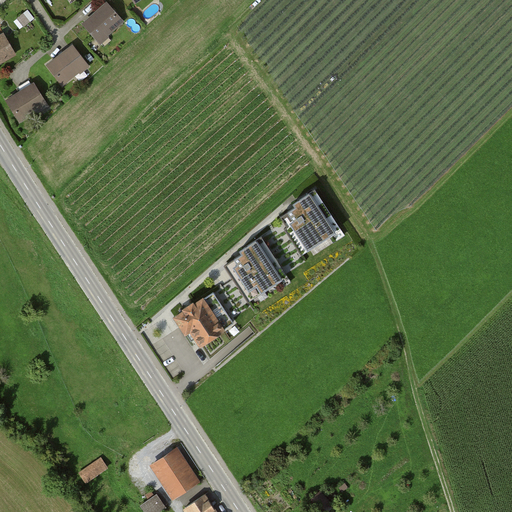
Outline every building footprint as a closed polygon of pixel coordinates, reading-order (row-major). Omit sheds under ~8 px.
[(122,22),(106,3),(83,23),(100,44),(119,27),(118,26),(122,22)] [(0,63),(15,55),(4,34),(0,36),(0,63)] [(89,66),(73,45),(48,64),(63,85),(89,66)] [(47,106),(34,85),(8,100),(21,122),(47,106)] [(344,235),(317,195),(278,220),(306,261),(344,235)] [(286,278),(261,239),(223,263),(248,302),(286,278)] [(235,324),(214,291),(172,318),(184,337),(190,334),(199,348),(235,324)] [(201,481),(178,447),(150,466),(173,500),(201,481)] [(79,470),(87,482),(111,468),(103,456),(79,470)] [(322,491),(315,497),(325,510),(333,504),(322,491)] [(160,511),(166,508),(157,495),(140,507),(143,511),(160,511)] [(213,511),(202,495),(181,509),(183,511),(213,511)]
